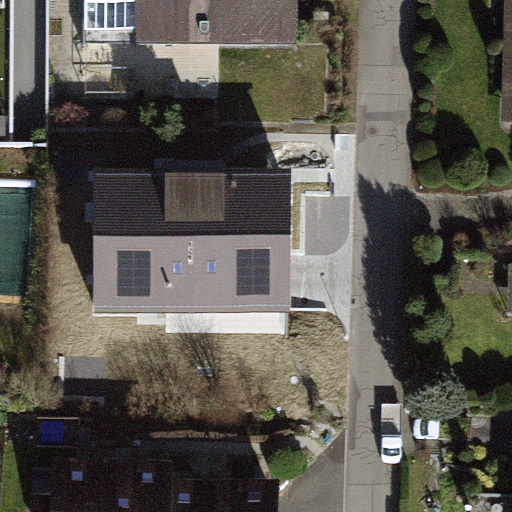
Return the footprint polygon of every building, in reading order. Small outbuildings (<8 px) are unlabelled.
[(79,0),(80,43),(297,43),(297,0),(79,0)] [(511,0),(497,0),(495,122),(511,122),(511,0)] [(255,172),(84,173),(85,268),(161,267),(161,316),(256,315),(255,172)] [(166,511),(172,480),(171,462),(49,459),(47,511),(166,511)] [(276,511),(277,483),(172,480),(166,511),(276,511)]
